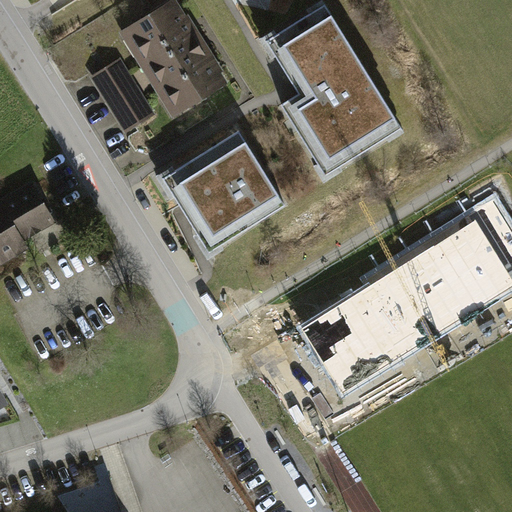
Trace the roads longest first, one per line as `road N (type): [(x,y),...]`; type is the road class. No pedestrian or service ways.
road 1 (residential): [(202,357),(186,316),(0,26)]
road 2 (residential): [(0,462),(166,411),(202,357)]
road 3 (residential): [(303,511),(202,357)]
